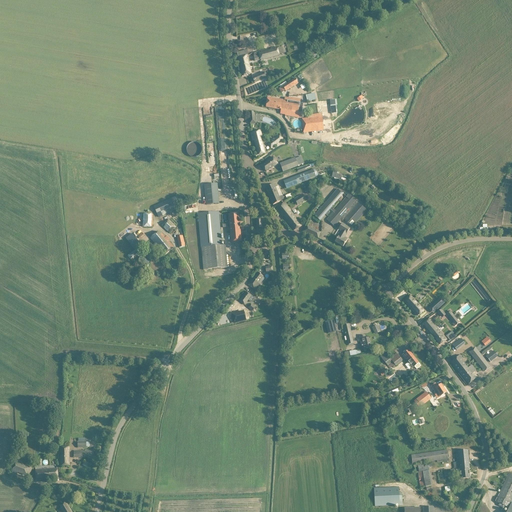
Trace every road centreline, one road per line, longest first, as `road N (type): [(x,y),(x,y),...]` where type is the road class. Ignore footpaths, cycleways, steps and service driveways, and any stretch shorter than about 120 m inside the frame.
road 1 (unclassified): [(96,511),(126,418),(240,288),(250,254)]
road 2 (unclassified): [(468,511),(485,466),(478,422),(463,389),(384,292)]
road 3 (unclassified): [(245,145),(231,0)]
road 4 (unclassified): [(384,292),(437,249),(511,238)]
